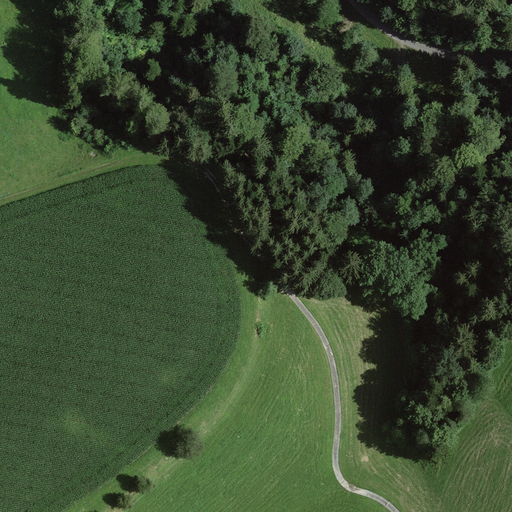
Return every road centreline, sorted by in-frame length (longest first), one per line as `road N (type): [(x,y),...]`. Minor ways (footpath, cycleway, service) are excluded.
road 1 (track): [(394,511),(340,479),(335,380),(324,344),(197,155),(171,150),(138,158),(0,203)]
road 2 (residential): [(511,57),(421,46),(355,0)]
